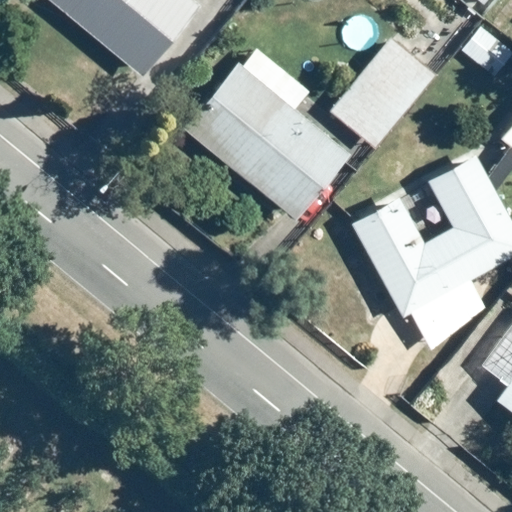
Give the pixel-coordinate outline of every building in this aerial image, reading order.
[(197,5),(191,0),(50,0),(139,74),(197,5)] [(511,55),(478,24),(457,46),(491,77),(511,55)] [(430,73),(384,35),(324,106),(370,145),(430,73)] [(345,153),(234,60),(180,125),(291,218),(345,153)] [(511,108),(494,126),(511,144),(511,108)] [(414,224),(399,193),(350,216),(398,315),(405,312),(423,350),(482,304),(467,274),(511,252),(511,229),(476,155),(425,180),(447,226),(414,224)] [(511,316),(509,320),(511,322),(511,341),(489,374),(504,385),(494,398),(511,410),(511,316)]
